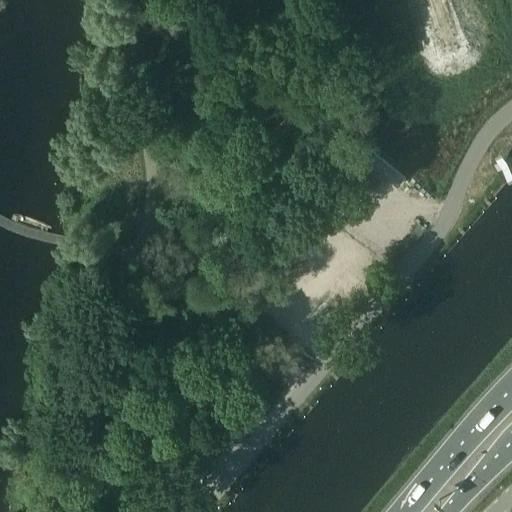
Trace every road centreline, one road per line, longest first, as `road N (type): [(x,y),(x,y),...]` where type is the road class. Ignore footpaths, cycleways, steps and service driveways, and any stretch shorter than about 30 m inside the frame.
road 1 (unclassified): [(327,358),(446,221),(496,123),(511,111)]
road 2 (primary): [(511,391),(403,511)]
